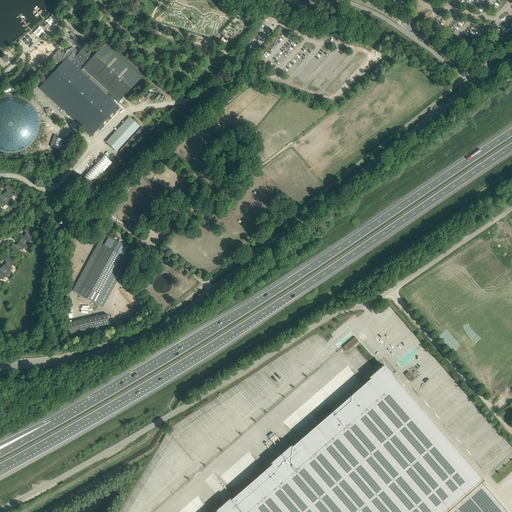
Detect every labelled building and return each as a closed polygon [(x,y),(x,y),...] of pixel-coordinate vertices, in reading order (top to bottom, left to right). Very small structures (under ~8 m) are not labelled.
[(137,11),(144,3),(139,0),(133,0),(134,0),(133,0),(127,0),(123,5),(131,12),(134,8),(137,11)] [(40,88),(92,136),(93,134),(119,107),(106,95),(108,92),(119,102),(143,75),(107,42),(103,47),(95,55),(90,51),(87,54),(82,49),(79,52),(76,49),(74,48),(72,48),(70,49),(64,55),(59,50),(57,52),(51,58),(51,59),(51,60),(51,61),(57,66),(57,65),(59,67),(44,84),(40,88)] [(7,62),(13,54),(8,51),(2,58),(7,62)] [(0,151),(1,151),(1,152),(2,152),(3,152),(3,155),(9,156),(10,153),(11,153),(12,153),(13,153),(14,153),(15,153),(16,153),(17,152),(18,152),(19,152),(20,155),(26,152),(25,149),(26,149),(27,148),(28,147),(29,147),(29,146),(30,146),(30,145),(31,145),(31,144),(32,144),(32,143),(33,143),(33,142),(35,144),(39,138),(37,137),(37,136),(37,135),(38,134),(38,133),(41,134),(42,127),(39,127),(39,126),(40,125),(40,124),(40,123),(42,123),(42,122),(42,119),(41,116),(44,114),(43,110),(43,109),(39,103),(33,96),(29,102),(28,101),(27,100),(26,100),(28,97),(22,94),(20,97),(19,96),(18,96),(17,96),(16,96),(16,95),(15,95),(14,95),(13,95),(13,92),(11,92),(9,92),(6,93),(6,95),(5,95),(5,96),(4,96),(3,96),(2,96),(1,97),(0,97),(0,96),(0,151)] [(115,151),(139,125),(131,118),(107,143),(115,151)] [(122,154),(144,130),(141,128),(120,151),(122,154)] [(56,136),(53,147),(64,150),(67,140),(56,136)] [(92,184),(109,166),(112,162),(104,155),(84,177),(92,184)] [(1,196),(10,203),(11,202),(12,200),(11,198),(14,195),(13,194),(12,195),(11,194),(14,191),(12,189),(13,188),(8,184),(4,188),(7,190),(4,193),(1,196)] [(0,207),(1,206),(3,208),(6,204),(7,206),(9,204),(10,204),(10,203),(1,196),(0,197),(0,207)] [(21,239),(30,246),(31,245),(30,244),(32,243),(30,241),(33,238),(32,237),(31,238),(30,237),(33,234),(32,232),(33,231),(27,227),(24,231),(27,233),(24,236),(23,236),(21,239)] [(134,250),(128,247),(124,244),(125,243),(124,242),(122,240),(121,239),(119,239),(118,238),(116,237),(114,237),(114,239),(104,233),(72,291),(103,307),(134,250)] [(30,246),(21,239),(18,241),(19,242),(16,245),(14,243),(10,247),(16,251),(18,252),(21,249),(22,251),(25,247),(27,248),(28,247),(29,247),(30,246)] [(1,268),(10,275),(11,274),(12,272),(10,271),(13,267),(12,266),(12,267),(11,266),(14,263),(12,262),(13,261),(8,256),(4,260),(7,262),(4,265),(3,265),(1,268)] [(10,275),(1,268),(0,269),(0,279),(1,278),(3,280),(5,276),(7,278),(9,276),(9,277),(10,275)] [(110,328),(107,314),(67,323),(71,337),(110,328)] [(507,511),(482,482),(484,480),(483,479),(393,374),(393,373),(392,373),(385,365),(371,378),(370,377),(369,377),(370,378),(293,446),(292,445),(291,445),(292,446),(291,447),(272,463),(271,462),(270,463),(271,464),(231,500),(217,511),(507,511)] [(411,381),(415,378),(409,371),(406,374),(411,381)]
